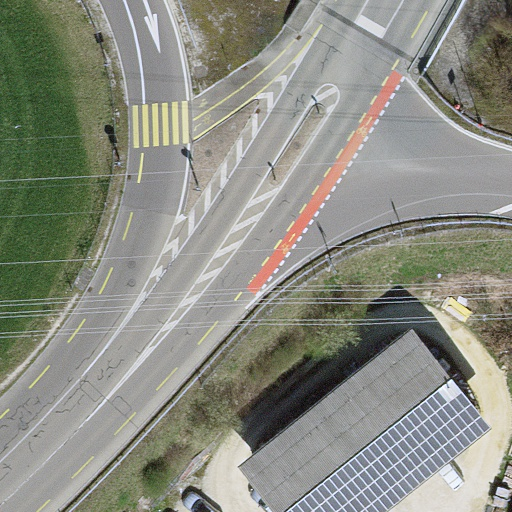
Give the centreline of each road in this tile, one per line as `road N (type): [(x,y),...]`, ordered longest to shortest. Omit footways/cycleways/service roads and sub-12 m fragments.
road 1 (trunk): [(143,0),(164,117),(163,175),(151,222),(101,326),(0,463)]
road 2 (secondary): [(0,483),(55,446),(139,361),(316,112)]
road 3 (motorway): [(316,112),(511,177)]
road 4 (secondary): [(316,112),(381,0)]
